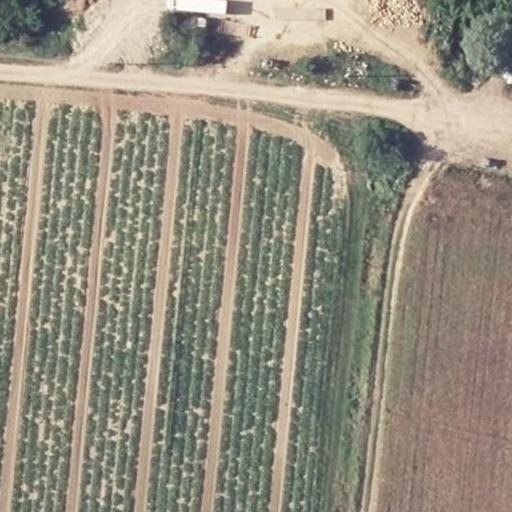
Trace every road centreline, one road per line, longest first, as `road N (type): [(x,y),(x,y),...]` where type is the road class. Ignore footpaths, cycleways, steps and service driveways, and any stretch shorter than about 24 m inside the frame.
road 1 (track): [(0,72),(294,95),(417,111),(433,128),(434,153),(413,190),(378,511)]
road 2 (track): [(317,0),(361,22),(444,91),(511,122)]
